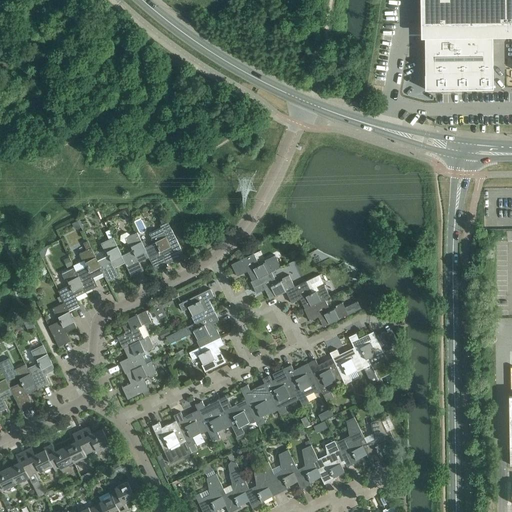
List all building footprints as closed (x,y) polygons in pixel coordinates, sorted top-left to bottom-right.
[(511,0),(419,0),(420,20),(511,20),(511,0)] [(493,34),(425,35),(425,37),(425,75),(426,88),(493,87),(493,36),(493,34)] [(156,242),(145,247),(146,250),(149,257),(156,271),(168,265),(166,261),(168,259),(169,261),(176,258),(177,261),(185,257),(171,226),(170,227),(168,228),(167,227),(165,228),(166,229),(163,230),(161,227),(149,233),(153,240),(154,239),(156,242)] [(146,250),(145,247),(137,231),(131,234),(126,231),(121,234),(120,239),(125,242),(127,241),(128,244),(130,243),(133,249),(122,255),(125,262),(132,276),(144,270),(139,261),(149,257),(146,250)] [(122,255),(113,237),(101,242),(104,249),(106,249),(109,255),(98,260),(97,260),(103,272),(107,281),(119,275),(115,267),(125,262),(122,255)] [(76,270),(86,292),(98,286),(93,277),(103,272),(97,260),(98,260),(88,240),(83,242),(86,249),(79,253),(82,260),(84,259),(87,265),(76,270)] [(248,271),(252,280),(252,281),(272,271),(281,267),(275,255),(265,260),(265,262),(260,264),(254,253),(231,264),(237,276),(248,271)] [(69,256),(64,259),(68,267),(73,264),(69,256)] [(74,267),(62,273),(65,280),(67,279),(70,285),(58,290),(64,302),(69,311),(80,305),(76,297),(86,292),(76,270),(74,267)] [(270,299),(276,296),(286,291),(295,287),(295,286),(289,275),(282,278),(283,280),(277,283),(272,271),(252,281),(252,280),(251,281),(256,293),(265,289),(270,299)] [(286,291),(292,303),(300,299),(305,308),(325,299),(330,297),(320,275),(295,286),(295,287),(286,291)] [(195,323),(216,313),(210,301),(208,302),(207,299),(214,295),(210,288),(179,303),(183,311),(189,308),(193,315),(192,316),(195,322),(195,323)] [(305,308),(304,309),(310,321),(319,316),(323,327),(361,308),(358,301),(345,307),(343,302),(336,306),(336,307),(331,310),(325,299),(305,308)] [(67,332),(77,327),(69,311),(64,302),(52,308),(56,315),(57,314),(60,320),(49,326),(59,346),(71,340),(67,332)] [(153,307),(152,307),(156,314),(165,310),(161,303),(154,306),(153,307)] [(146,310),(121,322),(126,332),(117,336),(123,348),(124,348),(144,338),(139,327),(144,324),(145,326),(152,322),(146,310)] [(166,336),(170,344),(194,332),(198,339),(197,340),(200,347),(221,337),(215,325),(213,326),(212,323),(219,320),(216,313),(195,323),(195,322),(170,334),(166,336)] [(29,315),(22,318),(25,324),(32,320),(29,315)] [(164,328),(158,331),(162,339),(166,336),(170,334),(168,329),(167,328),(165,329),(164,328)] [(349,337),(354,348),(354,347),(364,368),(371,384),(378,380),(371,365),(368,358),(376,354),(377,356),(384,353),(393,348),(392,346),(391,346),(385,332),(376,336),(374,332),(362,338),(363,339),(360,341),(359,339),(356,333),(349,337)] [(149,336),(144,338),(124,348),(128,357),(120,361),(125,374),(126,373),(146,364),(146,363),(141,352),(147,349),(148,351),(155,348),(149,336)] [(200,347),(189,352),(193,359),(199,356),(203,364),(202,364),(205,371),(226,361),(220,349),(218,350),(217,347),(224,344),(221,337),(200,347)] [(27,368),(38,388),(49,383),(46,375),(56,370),(43,344),(31,350),(34,357),(36,356),(39,362),(28,368),(27,368)] [(357,371),(364,368),(354,347),(354,348),(342,353),(343,355),(341,356),(337,349),(330,352),(332,358),(333,358),(343,378),(343,379),(345,384),(352,380),(359,377),(359,375),(357,371)] [(8,358),(0,361),(0,365),(2,369),(7,381),(17,376),(19,376),(21,382),(10,387),(13,393),(13,394),(20,408),(32,402),(28,393),(38,388),(27,368),(28,368),(26,364),(25,364),(23,365),(14,369),(8,358)] [(316,359),(308,363),(318,384),(319,384),(322,392),(324,394),(326,398),(327,400),(334,396),(333,395),(331,391),(328,384),(336,381),(336,382),(343,379),(343,378),(333,358),(332,358),(321,363),(322,365),(319,366),(318,365),(316,359)] [(131,383),(122,387),(128,399),(143,392),(145,396),(151,394),(149,389),(143,378),(149,375),(150,376),(157,373),(151,361),(146,363),(146,364),(126,373),(131,383)] [(291,364),(284,367),(297,394),(299,399),(299,400),(300,399),(302,405),(309,401),(307,396),(315,392),(315,393),(322,392),(319,384),(318,384),(308,363),(297,368),(297,370),(295,371),(294,369),(291,364)] [(270,374),(263,378),(262,378),(265,382),(278,410),(280,414),(287,411),(285,406),(299,399),(297,394),(284,367),(272,373),(276,380),(273,381),(270,374)] [(4,398),(13,394),(13,393),(10,387),(2,369),(0,369),(0,410),(8,407),(4,398)] [(271,413),(278,410),(265,382),(253,388),(254,390),(251,392),(247,384),(240,388),(246,399),(257,420),(256,420),(259,426),(266,422),(263,416),(271,412),(271,413)] [(380,383),(374,386),(377,394),(383,391),(380,383)] [(384,392),(373,397),(376,404),(387,399),(384,392)] [(226,394),(219,398),(219,399),(222,404),(232,425),(237,436),(238,436),(242,434),(244,433),(241,426),(249,422),(250,424),(256,420),(257,420),(246,399),(234,405),(235,407),(233,408),(232,406),(229,401),(226,394)] [(213,441),(220,438),(217,431),(225,427),(225,429),(232,425),(222,404),(219,399),(208,405),(208,406),(206,407),(202,401),(195,404),(198,409),(208,430),(213,441)] [(176,420),(189,446),(193,444),(194,444),(196,443),(193,436),(201,432),(201,434),(208,430),(198,409),(186,415),(187,417),(184,418),(181,411),(173,415),(176,420)] [(306,416),(301,419),(303,423),(305,427),(310,425),(306,416)] [(337,439),(335,440),(337,444),(336,444),(346,463),(345,463),(347,466),(357,461),(357,459),(367,454),(360,440),(365,438),(354,416),(350,419),(353,425),(348,427),(349,435),(338,441),(337,439)] [(367,442),(365,438),(360,440),(367,454),(370,462),(381,457),(380,455),(391,450),(388,444),(395,441),(390,431),(388,432),(381,418),(371,422),(374,439),(367,442)] [(159,422),(152,425),(167,457),(170,463),(176,460),(170,447),(179,443),(180,444),(182,449),(189,446),(176,420),(164,426),(165,428),(163,429),(162,427),(159,422)] [(89,426),(81,430),(91,451),(96,449),(97,450),(110,444),(102,428),(92,433),(89,426)] [(66,446),(74,462),(87,455),(86,454),(91,451),(81,430),(73,433),(76,441),(66,446)] [(341,465),(345,463),(346,463),(336,444),(337,444),(335,440),(325,444),(328,461),(321,464),(319,460),(314,462),(321,476),(325,484),(335,479),(334,477),(345,472),(341,465)] [(61,468),(74,462),(66,446),(56,451),(52,444),(44,448),(45,449),(53,465),(54,469),(60,466),(61,468)] [(311,481),(321,476),(314,462),(319,460),(311,444),(302,449),(305,465),(298,469),(295,464),(291,467),(298,481),(301,488),(312,483),(311,481)] [(45,449),(35,454),(31,447),(24,451),(34,472),(39,470),(40,471),(53,465),(45,449)] [(272,494),(298,481),(291,467),(295,464),(288,449),(279,454),(282,470),(274,473),(272,469),(268,471),(271,479),(266,481),(272,494)] [(19,462),(9,467),(17,483),(29,477),(32,483),(38,480),(34,472),(24,451),(16,455),(19,462)] [(223,488),(219,491),(226,505),(229,511),(240,507),(239,505),(249,500),(242,486),(247,484),(239,468),(236,462),(231,461),(230,462),(228,464),(230,473),(233,489),(225,493),(223,488)] [(273,496),(272,494),(266,481),(271,479),(268,471),(272,469),(268,461),(253,468),(256,485),(249,488),(247,484),(242,486),(249,500),(252,508),(263,503),(262,501),(273,496)] [(211,464),(203,468),(206,474),(206,473),(214,470),(211,464)] [(0,488),(3,487),(4,489),(17,483),(9,467),(0,471),(0,488)] [(215,510),(226,505),(219,491),(223,488),(216,473),(206,478),(210,494),(202,497),(200,492),(195,495),(203,511),(216,511),(215,510)] [(120,511),(122,511),(129,509),(125,502),(136,497),(128,481),(115,487),(116,489),(110,491),(112,495),(120,511)] [(112,495),(99,501),(100,503),(95,505),(98,511),(117,511),(120,511),(112,495)]
